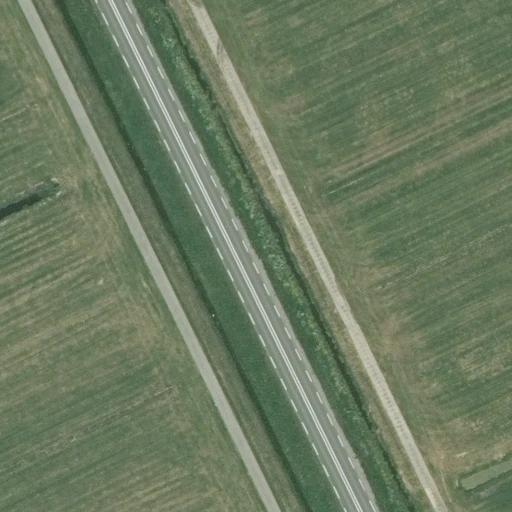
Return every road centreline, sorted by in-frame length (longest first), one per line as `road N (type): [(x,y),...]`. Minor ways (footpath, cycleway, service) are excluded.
road 1 (unclassified): [(273,511),(23,0)]
road 2 (secondary): [(111,0),(361,511)]
